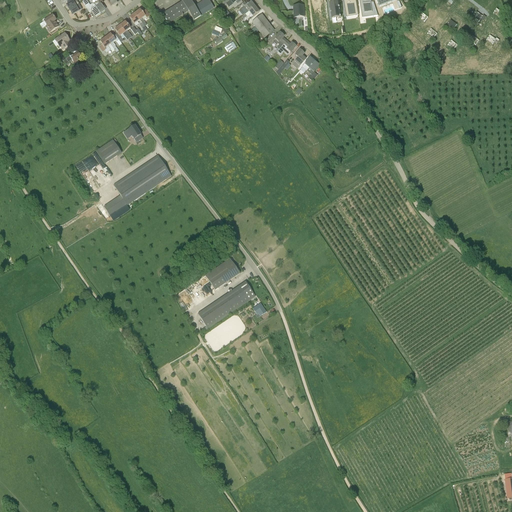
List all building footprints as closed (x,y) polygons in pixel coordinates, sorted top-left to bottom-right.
[(74,0),(73,1),(66,5),(69,10),(78,5),(79,4),(76,0),(74,0)] [(95,17),(100,14),(94,4),(93,5),(93,4),(90,5),(86,0),(85,0),(82,2),(85,6),(88,12),(91,11),(95,17)] [(96,0),(98,2),(94,4),(100,14),(104,11),(105,11),(101,4),(103,3),(100,0),(96,0)] [(183,0),(182,1),(181,0),(181,1),(182,3),(163,15),(168,24),(177,18),(181,16),(182,17),(183,16),(182,15),(184,14),(188,12),(194,21),(194,20),(196,19),(200,16),(200,17),(200,16),(203,14),(212,9),(213,8),(214,9),(208,0),(206,0),(195,7),(190,0),(191,0),(183,0)] [(358,15),(355,0),(353,0),(344,2),(346,15),(353,14),(354,16),(358,15)] [(372,3),(371,0),(359,0),(361,10),(364,10),(365,14),(372,13),(373,17),(378,16),(374,3),(372,3)] [(248,4),(246,1),(241,5),(243,7),(239,11),(243,16),(255,7),(251,2),(248,4)] [(341,17),(339,2),(330,4),(332,18),(341,17)] [(320,17),(326,16),(325,4),(314,6),(315,12),(320,12),(320,17)] [(78,5),(69,10),(72,15),(79,11),(81,10),(78,5)] [(301,6),(301,5),(293,6),(294,18),(304,17),(303,6),(301,6)] [(243,19),(247,17),(250,14),(253,17),(259,12),(255,7),(243,16),(242,17),(243,19)] [(500,18),(503,12),(497,9),(494,15),(500,18)] [(146,19),(149,17),(150,16),(145,10),(142,13),(140,10),(135,14),(140,20),(142,24),(144,27),(147,25),(144,22),(145,22),(142,19),(145,17),(146,19)] [(484,22),(487,18),(478,12),(474,18),(480,22),(482,21),(484,22)] [(131,20),(131,21),(134,24),(140,20),(135,14),(129,18),(131,20)] [(254,34),(258,31),(262,35),(258,38),(260,40),(262,39),(262,40),(264,38),(274,31),(261,15),(252,23),(255,27),(251,30),(254,34)] [(59,27),(55,21),(56,20),(53,16),(47,19),(46,18),(44,20),(44,21),(44,22),(47,26),(46,27),(50,33),(59,27)] [(454,31),(458,24),(451,20),(447,26),(454,31)] [(130,28),(127,25),(125,22),(120,26),(130,39),(132,37),(127,31),(130,28)] [(115,35),(119,41),(119,40),(121,43),(123,41),(121,38),(122,38),(120,36),(122,34),(127,41),(130,39),(120,26),(115,30),(117,33),(116,33),(117,34),(115,35)] [(434,38),(438,33),(432,28),(428,33),(434,38)] [(63,50),(66,48),(70,45),(67,40),(68,39),(65,33),(54,40),(60,48),(61,47),(63,50)] [(276,51),(277,52),(287,41),(283,38),(284,36),(280,33),(279,33),(274,39),(276,41),(273,43),(276,46),(278,44),(279,46),(277,49),(278,49),(276,51)] [(105,38),(115,51),(117,49),(115,46),(113,43),(115,41),(116,42),(119,41),(115,35),(112,37),(110,34),(105,38)] [(227,36),(225,34),(215,41),(217,45),(223,41),(222,40),(227,36)] [(494,43),(498,44),(500,40),(490,36),(487,42),(494,44),(494,43)] [(477,45),(480,40),(473,37),(471,42),(477,45)] [(102,45),(99,47),(103,52),(106,50),(105,49),(108,46),(112,53),(115,51),(105,38),(100,42),(102,45)] [(452,40),(448,45),(455,49),(458,44),(452,40)] [(287,41),(277,52),(280,55),(284,50),(286,51),(286,50),(290,53),(296,47),(292,43),(290,45),(287,41)] [(235,46),(233,43),(225,47),(229,53),(236,48),(235,46)] [(302,59),(303,57),(302,56),(304,54),(300,50),(295,56),(298,58),(297,59),(299,61),(300,59),(301,61),(302,59)] [(76,54),(74,52),(72,54),(73,56),(72,57),(71,57),(63,62),(66,65),(71,62),(72,64),(81,59),(81,58),(81,57),(81,56),(81,55),(80,55),(79,55),(77,53),(76,54)] [(299,61),(297,59),(292,65),(297,69),(306,59),(303,57),(302,59),(301,61),(300,59),(299,61)] [(307,71),(314,62),(310,58),(309,58),(304,64),(302,67),(307,71)] [(279,61),(274,67),(278,70),(283,64),(279,61)] [(279,70),(281,72),(289,64),(290,63),(287,61),(286,62),(279,70)] [(319,66),(314,62),(307,71),(311,75),(308,79),(312,82),(317,76),(314,73),(319,66)] [(134,126),(126,132),(130,138),(131,137),(136,143),(142,139),(134,126)] [(113,140),(96,152),(104,165),(121,153),(113,140)] [(126,205),(127,206),(171,176),(158,156),(113,186),(120,196),(103,208),(109,216),(126,205)] [(230,259),(205,276),(215,291),(239,274),(240,274),(230,259)] [(197,314),(207,329),(255,297),(245,282),(197,314)] [(266,313),(260,304),(253,309),(257,315),(258,314),(260,316),(266,313)]
